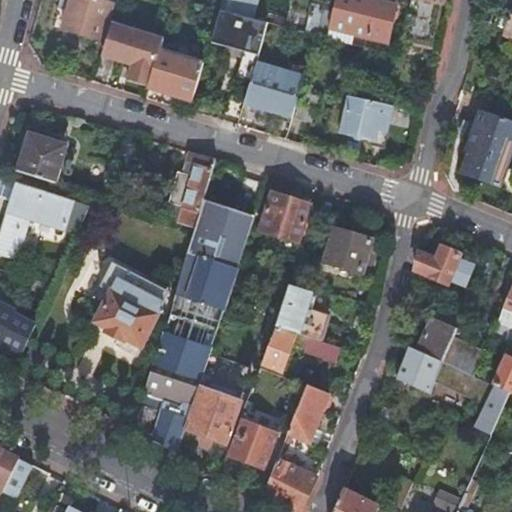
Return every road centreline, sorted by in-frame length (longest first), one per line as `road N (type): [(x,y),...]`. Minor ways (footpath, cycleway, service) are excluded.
road 1 (residential): [(0,78),(414,201)]
road 2 (residential): [(313,511),(377,346),(414,201)]
road 3 (tertiary): [(0,418),(204,511)]
road 4 (residential): [(414,201),(474,0)]
